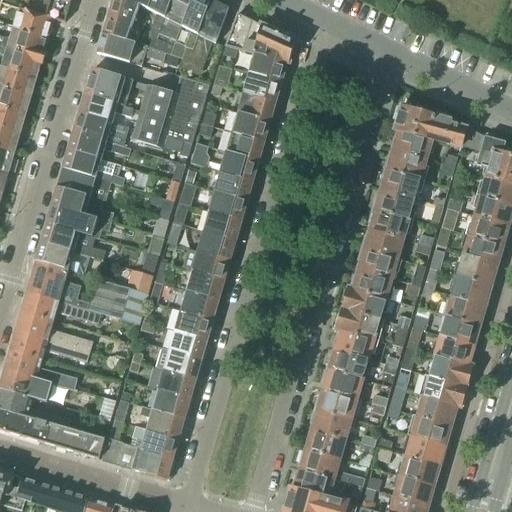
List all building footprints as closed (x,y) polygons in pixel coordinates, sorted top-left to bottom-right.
[(44,18),(65,24),(71,5),(72,0),(50,0),(48,10),(47,10),(44,18)] [(113,0),(103,37),(120,42),(127,20),(125,19),(132,0),(113,0)] [(152,0),(132,0),(125,19),(127,20),(120,42),(136,46),(140,35),(131,31),(139,8),(148,12),(152,0)] [(148,50),(153,52),(171,0),(152,0),(148,12),(157,17),(151,32),(152,32),(150,39),(152,39),(148,50)] [(166,57),(171,58),(176,45),(182,29),(191,0),(171,0),(153,52),(166,57)] [(176,45),(171,58),(177,60),(182,62),(185,51),(193,54),(212,3),(205,0),(191,0),(182,29),(190,33),(185,48),(176,45)] [(185,51),(182,62),(180,66),(201,74),(211,45),(215,47),(227,11),(212,3),(193,54),(185,51)] [(1,5),(0,7),(0,13),(8,16),(11,8),(1,5)] [(35,15),(44,18),(47,10),(37,7),(35,15)] [(14,29),(48,39),(54,21),(65,25),(65,24),(44,18),(35,15),(20,11),(14,29)] [(255,57),(287,65),(289,66),(295,45),(237,16),(226,48),(238,51),(238,52),(255,57)] [(0,47),(45,60),(47,54),(44,53),(48,39),(14,29),(11,41),(0,38),(0,47)] [(148,50),(136,46),(120,42),(103,37),(97,56),(98,56),(130,65),(141,69),(144,59),(152,61),(163,64),(164,64),(166,57),(153,52),(148,50)] [(45,60),(0,47),(0,55),(6,57),(3,68),(37,78),(40,66),(43,67),(45,60)] [(226,48),(223,56),(236,59),(238,52),(238,51),(226,48)] [(255,57),(250,75),(281,84),(282,83),(284,83),(286,75),(285,73),(287,65),(255,57)] [(164,66),(177,70),(179,61),(167,58),(164,66)] [(0,76),(0,88),(31,98),(37,78),(3,68),(0,76)] [(219,68),(217,76),(227,79),(229,71),(219,68)] [(93,71),(85,97),(125,109),(133,83),(118,78),(93,71)] [(250,75),(244,95),(276,104),(278,96),(280,95),(283,87),(281,85),(281,84),(250,75)] [(147,87),(131,142),(162,151),(165,140),(183,145),(191,147),(209,87),(180,79),(176,95),(147,87)] [(214,87),(211,96),(219,98),(221,89),(214,87)] [(0,110),(25,118),(31,98),(0,88),(0,110)] [(244,95),(238,115),(270,124),(270,123),(272,123),(275,114),(273,112),(276,104),(244,95)] [(85,97),(80,115),(112,125),(115,115),(130,120),(133,111),(125,109),(85,97)] [(395,132),(396,132),(433,143),(440,118),(409,103),(402,106),(401,111),(397,110),(393,121),(397,123),(395,132)] [(0,110),(0,131),(19,137),(25,118),(0,110)] [(206,114),(202,126),(213,130),(217,118),(206,114)] [(80,115),(74,135),(123,149),(128,130),(112,125),(80,115)] [(238,115),(232,135),(264,145),(266,135),(269,135),(271,127),(270,125),(270,124),(238,115)] [(440,118),(433,143),(432,143),(460,150),(466,131),(440,118)] [(213,130),(202,126),(199,137),(210,140),(213,130)] [(0,151),(14,156),(19,137),(0,131),(0,151)] [(394,147),(393,152),(427,162),(432,143),(433,143),(396,132),(392,145),(394,147)] [(465,149),(481,153),(484,140),(470,133),(465,149)] [(74,135),(69,153),(101,162),(104,152),(128,159),(130,152),(123,149),(74,135)] [(230,143),(227,155),(258,164),(259,162),(261,162),(263,153),(262,152),(264,145),(232,135),(230,143)] [(486,178),(511,186),(511,154),(504,150),(505,145),(485,139),(484,140),(481,153),(477,168),(488,171),(486,178)] [(183,145),(179,158),(187,160),(191,147),(183,145)] [(193,158),(190,166),(206,170),(209,161),(207,156),(206,156),(208,149),(196,146),(193,158)] [(0,151),(0,172),(8,175),(14,156),(0,151)] [(388,158),(384,172),(421,182),(427,162),(393,152),(391,157),(388,158)] [(101,162),(69,153),(64,171),(110,186),(122,189),(124,181),(118,179),(122,168),(101,162)] [(224,163),(221,176),(252,185),(255,175),(257,174),(260,166),(258,165),(258,164),(227,155),(224,163)] [(446,157),(444,166),(454,169),(457,160),(446,157)] [(185,167),(177,165),(172,183),(180,185),(185,167)] [(454,169),(444,166),(441,176),(451,179),(454,169)] [(64,171),(58,190),(102,204),(103,202),(105,203),(110,186),(64,171)] [(456,179),(453,191),(462,193),(466,181),(468,173),(458,171),(456,179)] [(0,193),(2,194),(8,175),(0,172),(0,193)] [(383,187),(381,193),(415,202),(421,182),(384,172),(380,185),(382,187),(383,187)] [(221,176),(215,194),(247,203),(247,202),(250,202),(252,193),(250,192),(252,185),(221,176)] [(511,186),(486,178),(480,198),(511,207),(511,186)] [(172,183),(166,202),(173,205),(174,205),(180,185),(172,183)] [(183,192),(179,205),(186,207),(189,208),(190,209),(196,189),(192,187),(185,185),(183,192)] [(58,190),(53,207),(111,225),(114,216),(100,212),(102,204),(58,190)] [(376,198),(372,211),(409,222),(415,202),(381,193),(380,197),(379,197),(376,198)] [(215,194),(210,214),(241,223),(244,215),(246,214),(248,206),(247,204),(247,203),(215,194)] [(151,198),(149,206),(162,210),(159,220),(168,222),(173,205),(167,203),(151,198)] [(511,207),(480,198),(474,219),(508,228),(510,223),(511,222),(511,207)] [(433,207),(435,208),(443,210),(445,202),(436,199),(433,207)] [(449,201),(447,211),(456,214),(460,215),(462,205),(449,201)] [(179,205),(173,224),(183,227),(189,208),(186,207),(179,205)] [(108,234),(111,225),(53,207),(47,226),(95,240),(99,241),(101,232),(108,234)] [(435,208),(430,228),(437,230),(443,210),(435,208)] [(371,227),(370,232),(403,242),(409,222),(372,211),(369,224),(371,227)] [(442,225),(441,231),(450,234),(453,225),(456,214),(447,211),(442,225)] [(207,222),(204,234),(236,243),(236,242),(238,242),(241,233),(239,231),(241,225),(241,223),(210,214),(207,222)] [(474,219),(468,239),(505,249),(509,235),(507,233),(506,233),(508,228),(474,219)] [(157,220),(153,237),(164,240),(168,223),(157,220)] [(173,225),(167,245),(175,247),(180,227),(173,225)] [(42,245),(89,259),(103,263),(105,254),(97,251),(96,252),(92,251),(95,240),(47,226),(42,245)] [(450,234),(441,231),(435,249),(445,252),(450,234)] [(365,238),(361,252),(397,262),(403,242),(370,232),(368,237),(365,238)] [(204,234),(198,254),(230,263),(232,255),(234,254),(237,246),(235,244),(236,243),(204,234)] [(164,240),(153,237),(147,255),(159,259),(164,240)] [(424,239),(421,247),(431,250),(433,242),(424,239)] [(468,239),(463,258),(496,268),(498,263),(499,263),(502,262),(505,249),(468,239)] [(68,274),(84,278),(89,259),(42,245),(36,265),(68,274)] [(431,250),(421,247),(417,246),(415,254),(428,258),(431,250)] [(188,252),(183,270),(193,273),(224,283),(224,282),(227,281),(229,273),(227,271),(230,263),(198,254),(198,255),(188,252)] [(360,267),(358,272),(391,282),(397,262),(361,252),(357,264),(359,267),(360,267)] [(434,253),(429,271),(439,274),(444,256),(434,253)] [(142,271),(153,275),(158,259),(147,256),(142,271)] [(463,258),(457,279),(494,290),(498,275),(496,273),(495,273),(496,268),(463,258)] [(161,264),(155,285),(163,287),(169,266),(161,264)] [(36,265),(27,295),(75,309),(86,312),(88,306),(77,303),(81,289),(65,284),(68,274),(36,265)] [(416,268),(410,287),(419,290),(425,270),(416,268)] [(429,271),(423,291),(433,293),(433,294),(439,274),(429,271)] [(353,278),(349,291),(386,301),(391,282),(358,272),(357,277),(353,278)] [(193,273),(187,294),(218,303),(221,294),(223,294),(225,285),(224,284),(224,283),(193,273)] [(137,274),(131,293),(147,297),(153,278),(137,274)] [(457,279),(451,299),(485,308),(487,303),(490,302),(494,290),(457,279)] [(87,312),(95,314),(101,316),(138,327),(147,297),(131,293),(97,282),(87,312)] [(163,287),(155,285),(152,294),(149,304),(157,306),(160,296),(163,287)] [(419,290),(410,287),(407,287),(405,295),(417,298),(419,290)] [(345,305),(343,312),(380,323),(386,301),(349,291),(349,290),(348,292),(346,292),(343,304),(345,305)] [(433,293),(423,291),(421,299),(430,302),(433,293)] [(187,294),(181,314),(213,323),(213,321),(215,321),(217,313),(216,311),(218,303),(187,294)] [(101,316),(95,314),(87,312),(75,309),(27,295),(21,315),(54,324),(56,315),(92,325),(98,327),(101,316)] [(451,299),(446,318),(482,329),(486,315),(484,313),(485,308),(451,299)] [(337,332),(338,332),(374,342),(380,323),(343,312),(341,318),(339,317),(335,330),(337,330),(337,332)] [(181,314),(175,333),(207,342),(209,334),(212,333),(214,325),(212,323),(213,323),(181,314)] [(21,315),(15,334),(89,355),(92,344),(51,333),(54,324),(21,315)] [(145,317),(143,325),(151,327),(153,319),(145,317)] [(400,318),(397,328),(408,331),(410,322),(400,318)] [(412,329),(422,332),(425,333),(428,322),(415,318),(412,329)] [(446,318),(440,338),(474,348),(475,343),(476,343),(478,342),(482,329),(446,318)] [(155,328),(151,327),(143,325),(140,333),(141,333),(153,337),(155,328)] [(408,331),(397,328),(391,347),(402,350),(408,331)] [(412,329),(406,351),(416,354),(422,332),(412,329)] [(336,347),(335,352),(368,362),(374,342),(338,332),(334,345),(336,347)] [(175,333),(170,352),(201,362),(201,361),(204,361),(206,352),(205,351),(207,342),(175,333)] [(15,334),(10,353),(42,363),(45,353),(86,365),(89,355),(15,334)] [(440,338),(434,359),(472,369),(472,368),(471,368),(475,355),(473,353),(472,353),(474,348),(440,338)] [(416,354),(406,351),(402,366),(411,369),(416,354)] [(162,352),(157,371),(164,373),(196,382),(198,373),(200,373),(203,365),(201,363),(201,362),(170,352),(169,354),(162,352)] [(330,358),(326,372),(362,382),(368,362),(335,352),(334,358),(330,358)] [(42,363),(10,353),(4,372),(52,387),(57,367),(42,363)] [(134,355),(132,364),(140,366),(143,357),(134,355)] [(387,359),(385,367),(396,370),(398,362),(387,359)] [(434,359),(429,379),(466,389),(472,369),(434,359)] [(140,366),(132,364),(129,373),(137,376),(140,366)] [(396,370),(385,367),(383,375),(394,378),(396,370)] [(4,372),(0,386),(0,391),(31,400),(33,401),(46,405),(52,387),(4,372)] [(325,388),(323,392),(357,402),(362,382),(326,372),(322,385),(324,387),(325,388)] [(164,373),(158,393),(190,402),(190,401),(192,400),(195,392),(193,390),(196,382),(164,373)] [(395,391),(404,394),(409,377),(399,374),(395,391)] [(429,379),(423,399),(459,409),(460,410),(466,389),(429,379)] [(0,391),(0,412),(43,425),(43,424),(69,432),(72,422),(30,410),(33,401),(31,400),(0,391)] [(395,391),(389,411),(398,414),(400,406),(404,394),(395,391)] [(319,398),(315,412),(351,422),(357,402),(323,392),(322,398),(322,397),(319,398)] [(158,393),(153,412),(184,421),(186,413),(189,413),(191,404),(190,403),(190,402),(158,393)] [(123,394),(120,403),(129,406),(131,397),(123,394)] [(106,399),(101,417),(112,420),(117,402),(106,399)] [(374,399),(372,407),(385,411),(387,403),(374,399)] [(423,399),(417,419),(451,428),(452,423),(453,423),(456,422),(459,409),(423,399)] [(114,423),(123,425),(129,406),(120,403),(114,423)] [(385,411),(372,407),(369,415),(383,418),(385,411)] [(142,409),(140,418),(150,421),(147,432),(179,441),(179,440),(181,440),(184,431),(182,430),(184,421),(153,412),(142,409)] [(398,414),(389,411),(387,419),(396,422),(398,414)] [(43,425),(0,412),(0,432),(37,444),(41,445),(42,445),(70,453),(70,454),(74,455),(74,454),(94,460),(94,461),(99,463),(105,442),(69,432),(43,424),(43,425)] [(313,427),(312,433),(345,442),(351,422),(315,412),(311,425),(313,427)] [(417,419),(411,439),(448,450),(452,436),(450,433),(449,433),(451,428),(417,419)] [(123,425),(114,423),(111,435),(109,443),(118,445),(120,438),(123,425)] [(137,442),(135,450),(175,462),(175,461),(173,461),(175,453),(177,452),(180,444),(178,442),(179,441),(147,432),(144,444),(137,442)] [(307,438),(303,452),(339,462),(345,442),(312,433),(311,437),(310,437),(307,438)] [(360,446),(361,446),(374,450),(376,442),(362,438),(360,446)] [(411,439),(405,459),(439,468),(441,463),(444,462),(448,450),(411,439)] [(135,450),(126,447),(118,445),(109,443),(103,463),(169,483),(174,463),(135,450)] [(379,443),(377,451),(387,454),(389,446),(379,443)] [(374,450),(361,446),(358,455),(371,459),(374,450)] [(391,455),(387,454),(377,451),(374,461),(388,466),(391,455)] [(334,482),(353,488),(362,490),(365,481),(336,473),(339,462),(303,452),(299,465),(302,467),(300,473),(334,482)] [(405,459),(400,479),(436,490),(440,476),(438,473),(439,468),(405,459)] [(0,473),(0,496),(32,506),(38,485),(0,473)] [(291,491),(328,501),(334,482),(300,473),(299,477),(296,478),(292,491),(291,491)] [(366,491),(376,493),(378,494),(381,483),(369,479),(366,491)] [(400,479),(394,498),(427,508),(429,503),(430,503),(433,503),(436,490),(400,479)] [(84,511),(87,501),(38,485),(32,506),(53,511),(84,511)] [(328,501),(291,491),(284,511),(355,511),(357,509),(350,507),(348,506),(328,501)] [(376,493),(366,491),(361,509),(371,511),(372,506),(376,493)] [(0,496),(0,507),(14,511),(21,511),(24,504),(0,496)] [(394,498),(390,511),(426,511),(427,508),(394,498)] [(355,501),(351,503),(350,507),(357,509),(359,502),(355,501)] [(126,511),(121,511),(91,502),(88,511),(126,511)]
